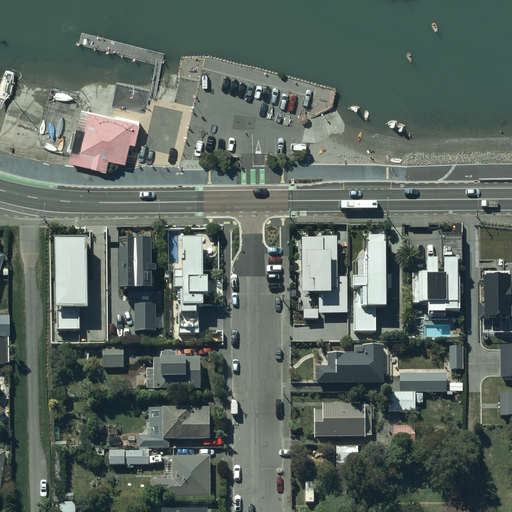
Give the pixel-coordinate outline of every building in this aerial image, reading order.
[(142,120),(82,105),(69,159),(109,168),(112,155),(128,159),(133,139),(137,140),(142,120)] [(458,266),(458,236),(439,236),(439,266),(458,266)] [(203,239),(182,240),(182,271),(172,271),(172,293),(177,293),(178,335),(198,335),(198,308),(203,308),(203,298),(209,298),(209,279),(204,279),(203,239)] [(156,240),(118,240),(118,296),(156,296),(156,279),(159,279),(159,266),(156,266),(156,240)] [(87,241),(55,241),(56,332),(80,332),(80,311),(88,311),(87,241)] [(383,241),(367,241),(367,248),(366,248),(366,265),(360,265),(360,281),(351,281),(351,292),(360,292),(360,304),(353,304),(353,334),(376,334),(376,311),(383,311),(383,241)] [(332,251),(300,251),(300,265),(298,265),(297,304),(332,304),(332,270),(345,270),(345,248),(332,248),(332,251)] [(460,313),(459,282),(458,282),(458,276),(453,276),(453,274),(436,274),(436,265),(432,265),(432,264),(421,264),(421,277),(409,277),(409,306),(414,306),(414,308),(423,308),(423,318),(440,317),(440,315),(453,315),(460,313)] [(481,282),(478,282),(478,321),(511,321),(511,280),(507,280),(507,276),(481,276),(481,282)] [(156,305),(135,305),(135,333),(155,333),(156,305)] [(9,316),(0,316),(0,337),(9,337),(9,316)] [(309,316),(288,316),(288,342),(309,342),(309,316)] [(127,323),(106,323),(106,344),(127,344),(127,323)] [(123,346),(102,346),(103,368),(124,368),(123,346)] [(511,347),(498,347),(498,379),(511,379),(511,347)] [(460,348),(447,348),(446,371),(460,371),(460,348)] [(313,370),(313,385),(381,385),(381,349),(360,349),(360,357),(353,357),(353,356),(325,356),(325,370),(313,370)] [(201,358),(153,358),(153,370),(147,370),(147,390),(201,391),(201,358)] [(398,394),(421,394),(444,394),(444,375),(398,375),(398,394)] [(421,394),(398,394),(386,394),(386,413),(413,413),(413,404),(421,404),(421,394)] [(511,395),(496,395),(496,418),(511,417),(511,395)] [(311,412),(311,439),(362,438),(362,437),(369,437),(369,407),(362,408),(362,406),(319,407),(319,412),(311,412)] [(205,440),(205,410),(147,411),(147,420),(141,420),(141,429),(146,429),(146,437),(137,437),(137,448),(167,448),(167,441),(205,440)] [(413,427),(391,428),(391,448),(413,448),(413,427)] [(356,449),(334,448),(334,475),(355,476),(356,449)] [(147,453),(106,453),(106,467),(147,466),(147,453)] [(206,458),(169,458),(169,463),(162,463),(163,480),(148,480),(148,500),(207,499),(206,458)] [(315,480),(314,500),(324,500),(324,480),(315,480)] [(145,489),(136,489),(136,490),(133,490),(133,500),(145,500),(145,489)]
